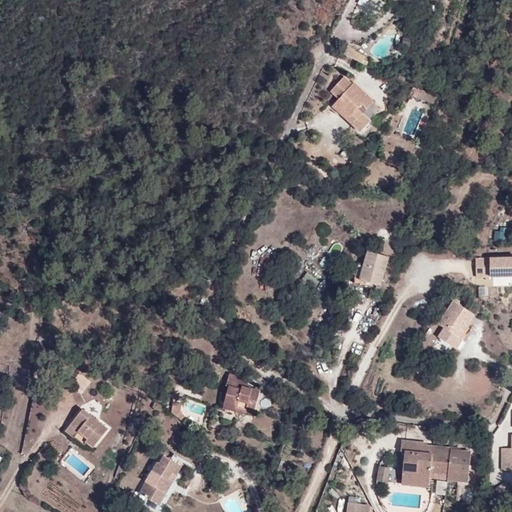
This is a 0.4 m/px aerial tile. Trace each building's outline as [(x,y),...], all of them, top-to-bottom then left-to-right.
[(350,57),(362,63),(366,56),(355,50),(350,57)] [(339,99),(336,102),(350,116),(362,104),(366,109),(374,101),(353,82),(352,84),(343,76),(330,91),(339,99)] [(412,87),(436,98),(437,95),(413,86),(412,87)] [(434,103),(436,98),(412,87),(410,94),(434,103)] [(350,116),(336,102),(332,105),(352,124),(362,113),(366,109),(362,104),(350,116)] [(362,113),(352,124),(360,132),(370,121),(362,113)] [(388,256),(368,251),(360,279),(381,285),(388,256)] [(511,256),(478,257),(478,278),(492,278),(492,285),(511,284),(511,256)] [(466,320),(469,322),(474,315),(454,301),(438,324),(456,336),(466,320)] [(459,338),(469,322),(466,320),(456,336),(459,338)] [(234,369),(233,375),(244,377),(245,377),(246,371),(234,369)] [(260,390),(250,388),(242,386),(243,383),(244,377),(233,375),(229,373),(226,385),(229,385),(224,403),(246,410),(254,411),(260,390)] [(171,403),(171,413),(181,421),(185,416),(181,412),(181,403),(171,403)] [(246,414),(246,410),(224,403),(223,408),(246,414)] [(83,409),(70,424),(87,438),(85,441),(93,447),(108,429),(83,409)] [(87,438),(70,424),(65,431),(73,437),(83,444),(85,441),(87,438)] [(427,449),(427,445),(427,444),(401,440),(400,451),(406,452),(401,484),(428,487),(430,473),(430,468),(448,470),(447,475),(447,480),(468,481),(470,452),(450,450),(450,448),(433,446),(432,450),(427,449)] [(511,448),(502,448),(502,470),(511,470),(511,466),(511,448)] [(169,480),(172,482),(181,465),(164,455),(159,463),(157,462),(139,493),(159,504),(170,486),(167,484),(169,480)] [(379,485),(390,486),(391,471),(381,470),(379,485)] [(369,511),(370,506),(348,503),(346,511),(369,511)]
